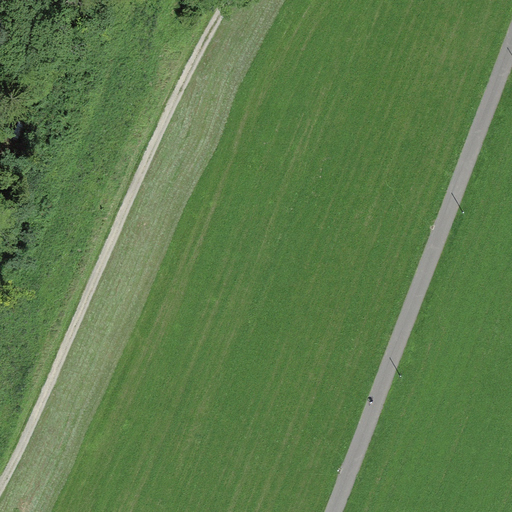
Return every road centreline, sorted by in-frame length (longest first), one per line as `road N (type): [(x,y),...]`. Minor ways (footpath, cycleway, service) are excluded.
road 1 (track): [(236,0),(138,182),(0,483)]
road 2 (residential): [(511,51),(335,511)]
